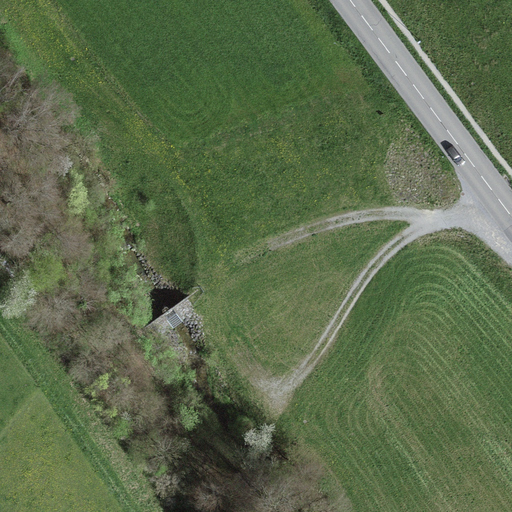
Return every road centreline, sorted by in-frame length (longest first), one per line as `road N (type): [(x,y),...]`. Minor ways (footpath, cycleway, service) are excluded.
road 1 (track): [(508,213),(330,222),(217,274)]
road 2 (primary): [(350,0),(511,218)]
road 3 (track): [(433,218),(371,269),(291,385)]
